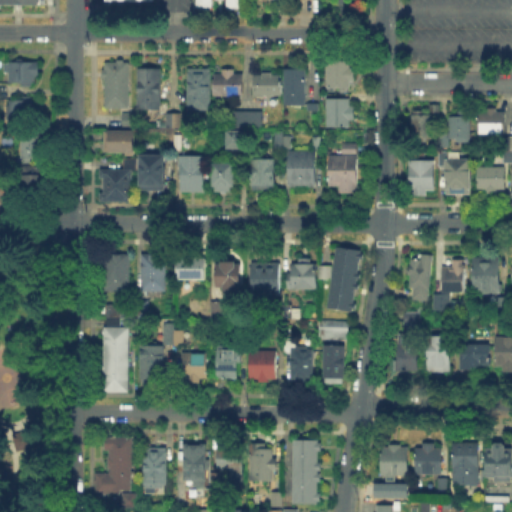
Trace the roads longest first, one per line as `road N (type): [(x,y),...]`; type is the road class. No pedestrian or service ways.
road 1 (residential): [(342,511),(383,221),(384,0)]
road 2 (residential): [(73,412),(511,405)]
road 3 (residential): [(73,223),(511,220)]
road 4 (residential): [(0,31),(384,34)]
road 5 (residential): [(72,511),(73,223)]
road 6 (residential): [(73,223),(77,0)]
road 7 (residential): [(384,84),(511,84)]
